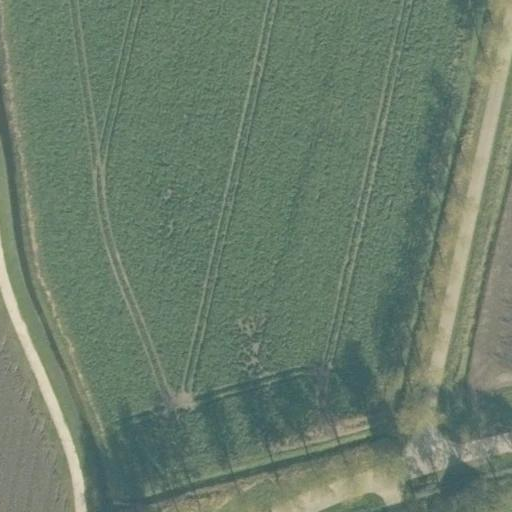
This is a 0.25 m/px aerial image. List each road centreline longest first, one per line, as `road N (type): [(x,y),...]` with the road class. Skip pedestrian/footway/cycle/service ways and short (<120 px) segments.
road 1 (unclassified): [(423,462),(511,28)]
road 2 (track): [(80,511),(77,481),(0,259)]
road 3 (tertiary): [(290,511),(423,462)]
